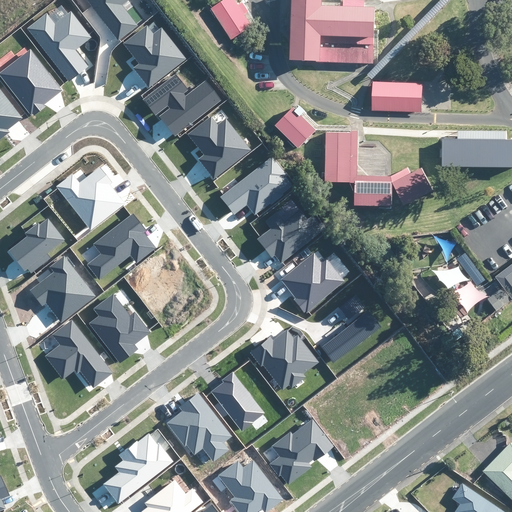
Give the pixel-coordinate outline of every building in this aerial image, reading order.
[(246,13),(242,6),(240,3),(236,6),(231,0),(223,0),(209,9),(229,40),(249,28),(242,16),(246,13)] [(377,39),(376,39),(370,38),(371,17),(364,17),(365,8),(343,8),(343,17),(318,16),(318,0),(288,0),(287,40),(285,70),(316,71),(316,70),(373,72),(373,69),(378,69),(379,65),(379,52),(377,39)] [(418,98),(419,85),(371,80),(369,96),(370,112),(418,111),(418,98)] [(316,131),(293,109),(277,126),(299,148),(316,131)] [(355,132),(324,133),(322,142),(323,182),(353,183),(353,207),(389,208),(430,190),(421,168),(391,182),(388,177),(354,176),(355,132)] [(511,262),(492,278),(510,301),(511,299),(511,262)] [(436,298),(416,275),(410,281),(430,304),(436,298)] [(468,283),(454,295),(467,312),(484,298),(470,281),(468,283)] [(486,300),(495,311),(508,301),(499,290),(486,300)] [(480,470),(511,500),(511,441),(508,441),(485,465),(480,470)] [(503,511),(460,482),(450,497),(458,502),(452,511),(453,511),(503,511)]
